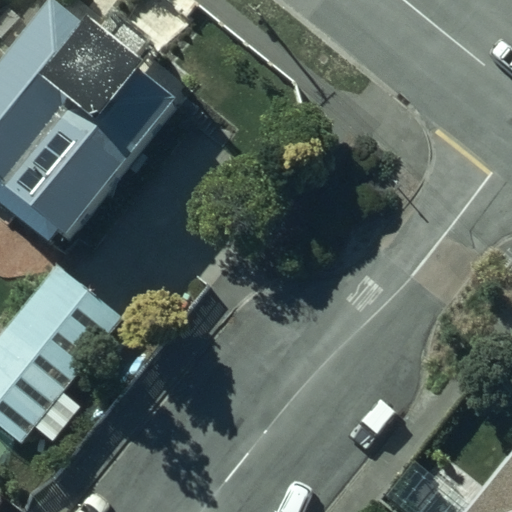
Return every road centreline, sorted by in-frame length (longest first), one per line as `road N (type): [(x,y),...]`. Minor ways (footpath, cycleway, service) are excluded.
road 1 (residential): [(199,511),(322,359),(412,274),(490,173),(511,121)]
road 2 (tertiary): [(406,0),(511,87)]
